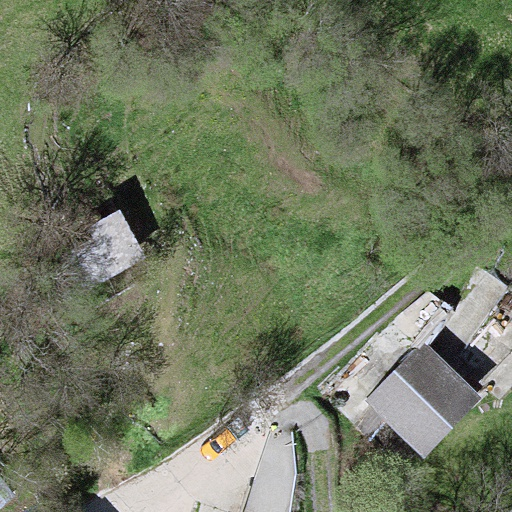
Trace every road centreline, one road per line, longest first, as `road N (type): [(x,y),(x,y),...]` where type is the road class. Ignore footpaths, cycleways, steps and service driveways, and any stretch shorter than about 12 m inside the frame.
road 1 (track): [(261,436),(346,361),(511,163)]
road 2 (residential): [(127,511),(233,437),(261,436),(279,450),(282,482),(271,511)]
